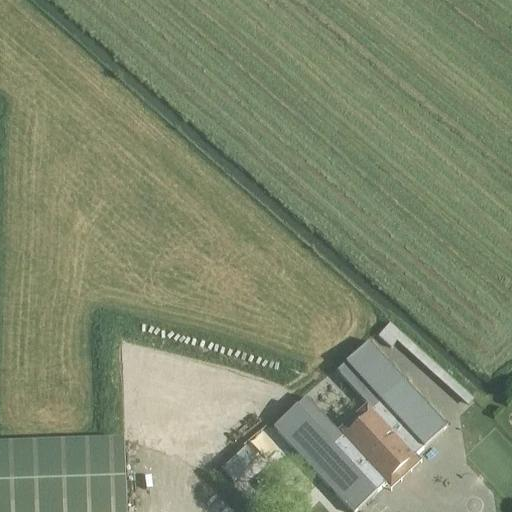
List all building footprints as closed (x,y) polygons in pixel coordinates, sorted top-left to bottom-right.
[(396,343),(468,408),(473,401),(389,326),(378,338),(391,349),(396,343)] [(309,469),(350,511),(356,511),(448,427),(404,380),(369,343),(337,374),(366,405),(336,433),(307,399),(273,430),(309,469)] [(0,442),(0,511),(126,511),(125,474),(124,438),(108,439),(0,442)] [(248,450),(223,472),(222,473),(234,484),(258,463),(248,450)] [(159,509),(158,461),(146,461),(147,510),(159,509)]
